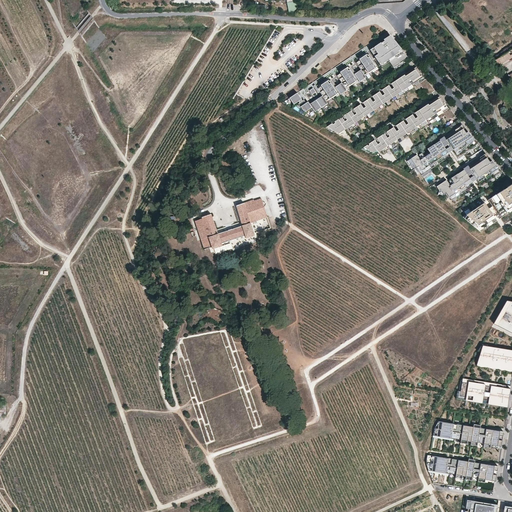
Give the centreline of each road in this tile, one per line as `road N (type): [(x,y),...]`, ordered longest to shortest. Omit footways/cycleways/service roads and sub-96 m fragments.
road 1 (track): [(47,0),(99,120),(136,178),(125,236),(167,323),(160,373),(168,407),(179,409),(171,355),(180,331)]
road 2 (track): [(67,263),(161,507),(221,484)]
road 3 (track): [(224,13),(67,263)]
road 4 (track): [(371,344),(311,385),(317,420),(211,456),(234,511)]
road 5 (residential): [(350,21),(125,15),(111,13),(103,0)]
road 6 (track): [(281,219),(424,310),(371,344)]
road 7 (track): [(67,263),(28,333),(22,419),(0,456)]
road 8 (residential): [(511,166),(395,20)]
road 9 (track): [(311,385),(306,370),(409,300)]
